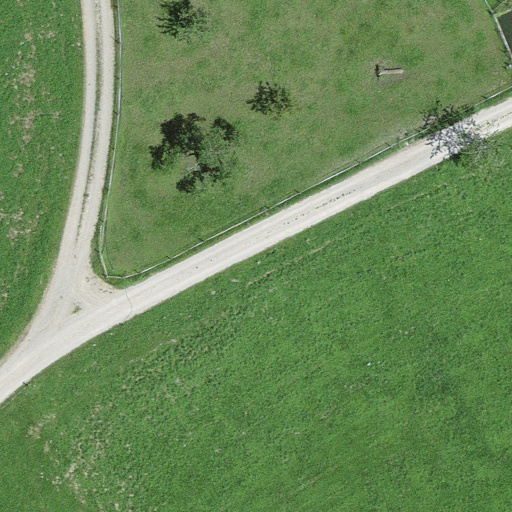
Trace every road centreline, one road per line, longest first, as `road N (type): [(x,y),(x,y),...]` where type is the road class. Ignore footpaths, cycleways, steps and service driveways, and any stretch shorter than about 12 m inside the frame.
road 1 (track): [(55,354),(511,133)]
road 2 (track): [(72,0),(81,259),(55,354)]
